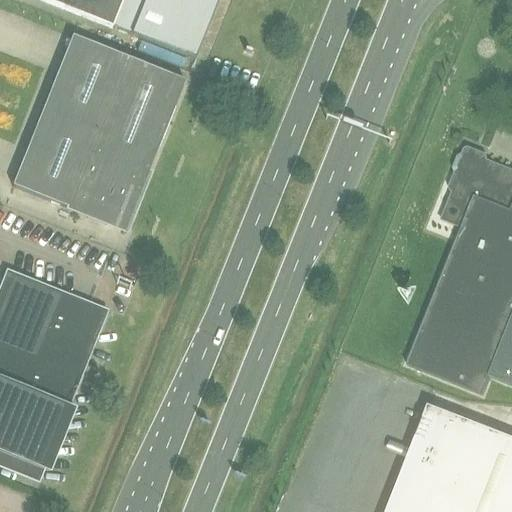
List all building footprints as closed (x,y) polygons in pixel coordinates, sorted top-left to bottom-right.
[(39,0),(194,62),(218,0),(39,0)] [(125,233),(185,83),(72,37),(57,75),(12,188),(125,233)] [(453,194),(452,193),(441,221),(462,229),(407,366),(483,397),(490,378),(511,386),(511,171),(486,162),(468,155),(466,161),(465,160),(460,172),(467,175),(465,180),(459,178),(453,194)] [(0,465),(37,480),(104,314),(9,276),(0,297),(0,465)] [(511,511),(511,440),(429,408),(388,511),(511,511)]
